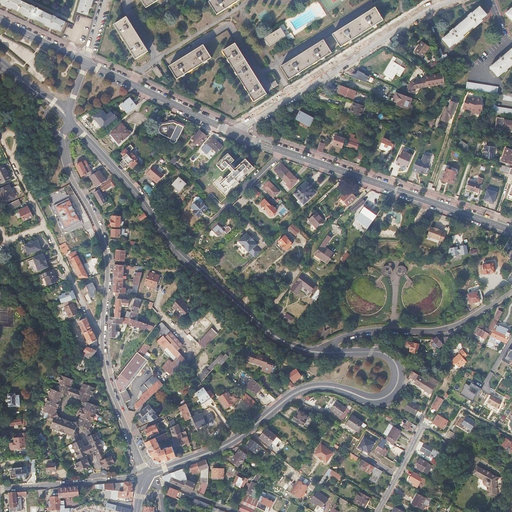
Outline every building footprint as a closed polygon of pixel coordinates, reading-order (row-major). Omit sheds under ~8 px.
[(17,0),(0,0),(0,2),(2,4),(2,5),(11,10),(11,8),(24,14),(23,15),(32,20),(33,19),(46,25),(45,26),(54,30),(54,29),(61,32),(65,23),(17,0)] [(81,0),(78,12),(88,15),(90,8),(91,8),(93,0),(81,0)] [(210,0),(208,2),(216,14),(238,0),(210,0)] [(376,7),(332,35),(340,48),(384,20),(376,7)] [(451,32),(443,39),(450,47),(455,43),(455,44),(465,36),(464,35),(474,26),(475,27),(483,20),(482,19),(487,15),(480,7),(473,14),(472,13),(469,15),(470,16),(454,30),(453,29),(451,32)] [(135,58),(148,50),(127,17),(114,25),(135,58)] [(270,46),(287,36),(282,28),(265,38),(270,46)] [(331,53),(323,40),(280,67),(288,80),(331,53)] [(422,42),(415,52),(422,57),(429,47),(422,42)] [(254,102),(267,93),(235,43),(222,51),(254,102)] [(203,44),(169,66),(177,79),(212,57),(203,44)] [(441,48),(438,50),(443,63),(449,60),(446,54),(444,55),(441,48)] [(505,70),(506,71),(511,64),(511,50),(510,49),(491,71),(498,78),(505,70)] [(404,60),(394,54),(383,74),(393,80),(396,74),(401,76),(405,68),(401,66),(404,60)] [(433,61),(426,66),(430,71),(437,66),(433,61)] [(157,66),(152,69),(158,79),(163,76),(157,66)] [(351,72),(350,75),(366,81),(369,75),(365,73),(358,69),(355,73),(351,72)] [(429,77),(426,77),(427,85),(436,84),(436,81),(439,81),(439,83),(445,82),(444,74),(439,75),(439,73),(429,74),(429,77)] [(274,88),(276,87),(278,85),(276,81),(276,80),(277,79),(274,75),(268,78),(274,88)] [(408,85),(407,88),(415,90),(415,89),(416,88),(417,87),(427,85),(426,77),(415,79),(412,80),(410,82),(408,85)] [(466,89),(467,89),(497,94),(498,87),(495,86),(468,82),(466,89)] [(355,90),(341,85),(338,92),(352,98),(355,90)] [(412,97),(396,91),(393,100),(398,102),(396,105),(407,109),(412,97)] [(472,98),(468,97),(464,109),(468,111),(469,110),(476,112),(477,113),(481,113),(484,110),(484,105),(483,105),(482,98),(477,99),(472,97),(472,98)] [(128,112),(136,106),(129,98),(122,105),(128,112)] [(442,120),(449,122),(451,118),(453,119),(458,102),(452,100),(449,107),(446,106),(442,120)] [(353,102),(349,112),(356,114),(360,115),(364,106),(353,102)] [(511,116),(511,108),(498,106),(496,104),(489,112),(511,116)] [(118,117),(112,113),(108,116),(103,110),(94,117),(103,129),(118,117)] [(299,111),(295,120),(309,127),(313,118),(299,111)] [(77,120),(81,124),(90,117),(88,113),(87,114),(77,120)] [(432,128),(436,119),(431,117),(427,126),(432,128)] [(503,128),(511,129),(511,120),(504,120),(504,118),(496,117),(495,128),(502,129),(503,128)] [(162,134),(171,139),(171,141),(172,142),(173,143),(174,143),(175,143),(176,142),(177,141),(177,140),(177,138),(178,138),(184,126),(173,120),(172,123),(164,124),(162,125),(161,126),(160,127),(159,129),(160,132),(162,134)] [(120,125),(111,133),(116,139),(117,138),(120,142),(130,133),(126,129),(125,130),(120,125)] [(194,142),(197,145),(198,143),(200,145),(207,136),(203,133),(202,133),(200,132),(196,136),(193,139),(195,141),(194,142)] [(349,137),(347,145),(357,149),(360,140),(352,137),(352,135),(350,134),(349,136),(349,137)] [(335,136),(332,144),(341,147),(344,139),(335,136)] [(219,151),(223,147),(213,137),(210,139),(207,144),(218,153),(219,151)] [(392,141),(385,139),(383,139),(381,145),(384,147),(383,150),(388,152),(389,148),(392,150),(392,148),(394,144),(392,141)] [(464,150),(468,144),(461,140),(458,145),(464,150)] [(495,158),(497,142),(488,141),(488,145),(486,145),(485,150),(487,151),(486,157),(495,158)] [(124,159),(119,163),(122,166),(123,167),(126,170),(130,166),(133,168),(138,164),(135,161),(138,159),(131,151),(134,148),(131,145),(122,154),(124,157),(123,158),(124,159)] [(203,148),(201,146),(196,151),(193,154),(196,156),(203,148)] [(511,149),(506,147),(501,161),(511,164),(511,149)] [(396,164),(401,166),(401,165),(406,167),(405,168),(406,168),(409,162),(412,155),(402,151),(399,158),(398,161),(396,164)] [(228,153),(217,165),(223,171),(227,167),(232,172),(220,184),(227,191),(253,167),(245,159),(235,168),(231,164),(234,160),(228,153)] [(428,167),(430,159),(429,159),(430,156),(429,156),(425,154),(422,160),(418,158),(412,170),(418,172),(418,171),(427,174),(429,173),(430,168),(428,167)] [(79,164),(76,165),(81,176),(87,174),(87,175),(91,173),(83,157),(77,160),(79,164)] [(177,159),(174,157),(170,162),(179,170),(181,169),(176,164),(177,162),(176,161),(177,159)] [(274,170),(282,178),(289,171),(281,163),(274,170)] [(155,164),(148,172),(158,181),(165,173),(155,164)] [(442,171),(440,179),(453,184),(457,173),(448,169),(449,166),(446,164),(443,171),(442,171)] [(0,167),(0,182),(1,184),(10,179),(7,172),(3,165),(0,167)] [(500,171),(510,174),(511,168),(502,165),(500,171)] [(100,185),(106,181),(99,171),(90,177),(97,187),(100,185)] [(289,171),(282,178),(283,179),(280,183),(288,191),(294,185),(293,184),(297,180),(289,171)] [(469,180),(466,188),(478,192),(483,178),(479,176),(476,183),(469,180)] [(179,177),(172,184),(180,191),(187,184),(179,177)] [(98,190),(99,188),(101,188),(104,192),(111,186),(112,188),(116,185),(111,179),(100,186),(100,185),(97,187),(96,188),(98,190)] [(274,198),(270,201),(274,206),(278,202),(281,199),(277,196),(280,193),(269,181),(263,187),(274,198)] [(306,182),(294,193),(304,203),(316,192),(306,182)] [(12,191),(9,184),(0,188),(0,194),(4,203),(15,197),(12,191)] [(99,191),(98,190),(96,188),(92,191),(93,194),(95,193),(102,206),(107,203),(99,190),(99,191)] [(254,188),(251,191),(257,197),(260,194),(254,188)] [(348,205),(355,198),(349,190),(341,198),(348,205)] [(497,192),(487,190),(484,200),(489,202),(489,203),(493,204),(497,192)] [(75,211),(74,208),(75,208),(75,207),(73,203),(72,204),(69,198),(54,206),(65,229),(80,222),(77,216),(79,215),(77,211),(76,211),(75,211)] [(194,211),(198,215),(199,216),(207,208),(204,204),(205,203),(199,198),(196,198),(194,200),(193,203),(194,204),(192,206),(195,210),(194,211)] [(355,212),(356,211),(365,202),(363,198),(357,203),(352,208),(355,212)] [(267,210),(266,212),(271,217),(277,211),(273,206),(272,206),(265,199),(260,203),(267,210)] [(19,200),(7,204),(9,209),(21,204),(19,200)] [(168,200),(160,206),(161,208),(169,202),(168,200)] [(356,220),(368,228),(376,216),(364,207),(356,220)] [(27,211),(21,214),(24,221),(33,216),(30,209),(27,211)] [(316,212),(308,219),(315,227),(324,220),(316,212)] [(112,226),(120,227),(120,225),(121,217),(113,216),(112,226)] [(216,222),(210,228),(215,232),(214,233),(214,234),(216,236),(217,236),(219,235),(226,229),(223,226),(222,228),(216,222)] [(300,231),(293,224),(288,229),(295,236),(300,231)] [(428,235),(444,241),(447,232),(444,231),(444,230),(440,229),(440,228),(435,226),(435,227),(431,226),(428,235)] [(124,228),(120,228),(120,230),(112,229),(112,237),(120,237),(120,230),(124,231),(124,228)] [(249,252),(254,257),(260,252),(255,246),(256,245),(253,241),(254,241),(250,237),(250,238),(246,234),(238,241),(248,253),(249,252)] [(292,245),(284,235),(278,241),(283,247),(282,248),(284,250),(285,249),(286,250),(292,245)] [(325,247),(332,238),(327,235),(321,245),(325,247)] [(29,243),(25,245),(28,254),(41,249),(38,240),(34,241),(32,241),(29,242),(29,243)] [(59,246),(64,255),(68,253),(63,244),(59,246)] [(457,246),(448,249),(450,256),(459,254),(459,253),(461,253),(462,255),(469,253),(466,244),(459,245),(460,247),(458,248),(457,246)] [(334,253),(325,247),(321,245),(314,254),(327,263),(334,253)] [(125,250),(117,250),(116,260),(124,261),(125,250)] [(80,278),(88,278),(75,252),(68,255),(80,278)] [(472,254),(473,261),(474,262),(476,262),(476,260),(481,259),(480,252),(472,254)] [(44,258),(43,253),(33,256),(39,271),(48,267),(46,262),(47,262),(45,257),(44,258)] [(494,263),(483,264),(485,274),(495,272),(494,263)] [(136,294),(144,266),(139,266),(134,266),(127,265),(127,268),(135,269),(135,273),(138,273),(138,276),(134,276),(133,290),(122,289),(122,279),(126,279),(126,274),(123,273),(124,265),(114,264),(114,275),(114,278),(114,284),(113,292),(136,294)] [(402,264),(396,268),(400,276),(407,272),(402,264)] [(389,276),(391,268),(383,266),(382,274),(389,276)] [(58,281),(53,269),(40,274),(42,279),(46,278),(48,285),(58,281)] [(159,276),(149,272),(144,285),(155,288),(159,276)] [(317,284),(303,273),(296,284),(302,288),(304,285),(312,290),(317,284)] [(96,289),(93,282),(85,285),(89,293),(92,302),(95,300),(96,289)] [(479,299),(483,298),(481,288),(476,290),(476,291),(468,294),(470,302),(480,300),(479,299)] [(72,300),(76,298),(73,291),(62,294),(63,295),(60,296),(62,302),(64,301),(65,302),(72,300)] [(131,311),(129,318),(134,320),(137,311),(141,298),(135,296),(135,298),(131,311)] [(186,312),(191,309),(180,297),(172,304),(182,316),(183,316),(186,312)] [(117,298),(115,317),(121,318),(122,306),(129,306),(129,299),(117,298)] [(78,313),(73,303),(64,307),(70,318),(78,313)] [(292,322),(294,317),(286,313),(284,318),(292,322)] [(110,331),(110,339),(118,340),(118,337),(120,337),(120,332),(115,332),(115,323),(125,324),(120,340),(122,341),(125,331),(126,327),(127,325),(129,318),(121,318),(115,317),(110,317),(110,324),(110,331)] [(97,349),(97,340),(86,318),(79,322),(89,344),(89,347),(90,347),(92,348),(97,349)] [(132,325),(145,329),(147,323),(140,322),(134,320),(129,318),(127,325),(126,327),(131,328),(132,325)] [(478,344),(484,347),(487,341),(489,337),(490,335),(496,325),(497,322),(498,320),(494,318),(489,328),(480,324),(475,333),(476,333),(473,338),(478,341),(479,343),(478,344)] [(212,339),(226,325),(220,319),(206,334),(199,342),(187,332),(185,334),(199,348),(191,356),(194,358),(212,339)] [(171,343),(177,350),(183,345),(162,322),(158,325),(156,327),(160,332),(163,335),(171,343)] [(499,327),(496,325),(490,335),(495,337),(494,338),(498,340),(499,339),(505,342),(509,333),(507,332),(508,331),(500,326),(499,327)] [(154,337),(157,341),(163,335),(160,332),(154,337)] [(167,346),(170,349),(177,357),(181,354),(177,350),(171,343),(163,335),(157,341),(164,349),(167,346)] [(438,336),(437,336),(433,340),(439,347),(445,343),(446,345),(448,337),(445,337),(443,341),(442,340),(441,340),(438,336)] [(137,352),(148,360),(151,355),(146,350),(149,345),(145,342),(143,343),(137,352)] [(407,342),(406,346),(410,347),(409,350),(412,351),(412,352),(417,353),(419,343),(412,342),(411,342),(407,342)] [(97,350),(97,349),(92,348),(90,347),(89,347),(87,347),(83,353),(83,354),(91,359),(96,351),(97,352),(97,350)] [(155,375),(165,385),(169,381),(171,378),(183,363),(186,359),(181,354),(177,357),(170,349),(164,355),(167,360),(162,367),(162,368),(155,375)] [(465,359),(469,356),(469,355),(467,355),(463,350),(453,359),(460,367),(466,361),(465,359)] [(272,376),(272,374),(276,364),(268,362),(269,357),(252,351),(249,361),(265,367),(263,373),(272,376)] [(120,393),(126,390),(131,388),(129,384),(148,360),(137,352),(135,354),(122,371),(115,380),(115,381),(118,386),(119,391),(120,393)] [(219,362),(225,356),(222,353),(207,369),(206,367),(202,371),(204,373),(199,378),(202,380),(203,380),(213,369),(216,366),(219,362)] [(230,357),(227,354),(226,354),(225,356),(219,362),(221,364),(225,359),(226,360),(230,357)] [(73,368),(80,372),(87,361),(81,357),(73,368)] [(296,369),(288,374),(294,382),(301,377),(296,369)] [(433,392),(436,386),(427,381),(412,371),(408,377),(411,379),(417,379),(415,383),(425,390),(432,394),(433,392)] [(159,380),(164,385),(165,385),(155,375),(141,387),(146,393),(159,380)] [(70,387),(72,380),(62,376),(61,378),(60,378),(60,377),(59,378),(58,379),(59,380),(60,381),(59,383),(60,384),(70,387)] [(436,385),(438,381),(430,377),(427,381),(436,386),(436,385)] [(255,394),(262,387),(253,378),(246,386),(255,394)] [(135,407),(137,410),(142,405),(158,390),(164,385),(159,380),(146,393),(141,397),(142,399),(138,403),(138,404),(135,407)] [(290,388),(295,386),(288,380),(284,383),(289,389),(290,388)] [(62,393),(64,394),(69,396),(71,388),(70,387),(60,384),(60,386),(59,386),(58,386),(57,386),(57,387),(57,389),(59,389),(58,392),(62,393)] [(81,392),(90,395),(92,395),(94,388),(84,384),(81,392)] [(202,405),(212,399),(211,398),(207,391),(203,386),(196,391),(196,390),(193,392),(194,397),(198,395),(202,405)] [(471,386),(468,391),(470,393),(469,396),(473,398),(475,395),(477,396),(480,392),(471,386)] [(69,396),(76,399),(79,391),(71,388),(69,396)] [(60,401),(62,393),(58,392),(52,390),(51,391),(50,391),(49,391),(49,392),(48,393),(50,394),(49,397),(60,401)] [(122,396),(124,402),(130,399),(126,390),(120,393),(122,396)] [(430,399),(432,394),(425,390),(423,394),(430,399)] [(86,402),(87,402),(90,395),(81,392),(79,391),(76,399),(86,402)] [(228,391),(218,398),(223,405),(225,408),(237,400),(237,399),(241,396),(238,391),(231,396),(228,391)] [(16,393),(9,394),(11,407),(21,405),(20,395),(16,395),(16,393)] [(80,422),(82,417),(84,410),(87,402),(86,402),(79,421),(76,422),(75,423),(56,416),(64,394),(62,393),(60,401),(57,408),(54,417),(62,420),(70,423),(75,425),(76,428),(78,427),(81,425),(80,422)] [(253,409),(257,403),(247,393),(242,399),(253,409)] [(273,402),(276,399),(274,397),(269,393),(267,396),(273,402)] [(490,397),(487,402),(497,408),(502,400),(492,394),(490,397)] [(307,395),(304,402),(313,407),(316,399),(307,395)] [(57,408),(60,401),(49,397),(48,399),(47,399),(46,399),(46,400),(45,401),(47,402),(46,404),(57,408)] [(435,401),(432,408),(437,410),(443,400),(439,397),(436,401),(435,401)] [(347,404),(345,406),(337,400),(330,410),(342,420),(352,407),(347,404)] [(410,401),(406,409),(415,414),(420,407),(410,401)] [(87,402),(84,410),(95,414),(98,406),(87,402)] [(190,419),(192,418),(191,415),(190,412),(186,403),(180,406),(179,407),(181,412),(182,411),(186,421),(190,419)] [(54,417),(57,408),(46,404),(45,406),(44,406),(43,408),(43,409),(44,410),(44,412),(50,414),(48,420),(54,417)] [(156,412),(149,405),(148,406),(138,415),(144,422),(149,419),(151,421),(158,418),(154,414),(156,412)] [(190,412),(191,415),(202,411),(200,407),(190,412)] [(211,408),(207,410),(213,420),(216,419),(211,408)] [(84,410),(82,417),(92,421),(95,414),(84,410)] [(296,413),(293,419),(303,426),(309,415),(301,410),(298,414),(296,413)] [(435,418),(442,422),(443,420),(439,417),(442,411),(440,410),(438,413),(435,418)] [(195,424),(197,428),(206,423),(202,414),(199,415),(198,414),(195,415),(195,417),(192,418),(195,424)] [(352,415),(346,424),(357,431),(363,422),(352,415)] [(423,422),(430,426),(432,423),(434,419),(426,415),(423,421),(423,422)] [(471,429),(476,421),(467,416),(462,423),(471,429)] [(59,431),(62,420),(54,417),(48,420),(54,422),(51,429),(53,429),(53,430),(54,431),(54,432),(55,432),(56,432),(56,430),(59,431)] [(92,421),(82,417),(80,422),(81,425),(84,426),(86,430),(90,429),(92,421)] [(27,424),(26,418),(10,420),(11,425),(13,425),(13,428),(18,427),(17,425),(27,424)] [(412,423),(404,418),(400,425),(411,430),(412,428),(410,426),(412,423)] [(430,426),(434,428),(436,424),(443,428),(445,424),(442,423),(442,422),(435,418),(434,419),(432,423),(430,426)] [(172,427),(178,424),(176,419),(169,422),(172,427)] [(67,434),(70,423),(62,420),(59,431),(61,432),(60,432),(61,434),(62,435),(63,435),(64,433),(67,434)] [(76,430),(76,428),(75,425),(70,423),(67,434),(68,435),(69,436),(70,437),(71,437),(72,436),(73,436),(78,434),(76,430)] [(145,429),(147,433),(157,429),(155,424),(145,429)] [(170,428),(173,435),(181,433),(178,424),(172,427),(170,428)] [(394,425),(391,430),(399,434),(402,430),(394,425)] [(90,429),(86,430),(89,437),(95,434),(93,430),(90,429)] [(147,433),(149,438),(156,434),(159,433),(157,429),(147,433)] [(275,435),(267,429),(260,437),(265,440),(268,437),(271,440),(275,435)] [(399,434),(391,430),(386,439),(387,440),(394,444),(399,434)] [(188,446),(191,445),(186,431),(181,433),(173,435),(176,446),(187,442),(188,446)] [(199,432),(204,445),(210,443),(208,438),(207,439),(205,434),(204,435),(202,431),(199,432)] [(373,434),(367,431),(364,437),(369,440),(373,434)] [(170,459),(176,457),(172,447),(162,450),(157,442),(169,437),(167,432),(144,443),(149,450),(154,461),(160,463),(169,460),(170,459)] [(29,437),(28,433),(21,434),(22,436),(14,436),(14,441),(10,442),(10,450),(23,448),(23,447),(26,447),(26,437),(29,437)] [(95,434),(89,437),(92,444),(100,440),(97,433),(95,434)] [(92,444),(89,437),(87,438),(90,445),(94,452),(95,451),(92,444)] [(387,440),(386,439),(384,438),(380,445),(379,444),(375,450),(379,453),(382,455),(382,454),(385,455),(388,450),(383,447),(387,440)] [(506,448),(510,442),(506,438),(502,445),(506,448)] [(261,446),(252,439),(247,445),(256,452),(261,446)] [(84,448),(80,440),(74,443),(72,444),(73,446),(72,447),(72,449),(73,450),(75,450),(75,451),(84,448)] [(82,440),(80,440),(84,448),(87,455),(89,454),(85,447),(82,440)] [(100,440),(92,444),(95,451),(102,448),(103,448),(100,440)] [(440,454),(442,455),(443,454),(424,443),(421,450),(423,452),(423,453),(426,455),(426,454),(430,456),(433,451),(439,455),(440,454)] [(321,444),(313,454),(326,464),(334,453),(321,444)] [(94,452),(90,445),(87,446),(85,447),(89,454),(90,454),(94,452)] [(81,458),(87,455),(84,448),(75,451),(76,454),(75,455),(76,456),(77,457),(78,457),(79,459),(81,458)] [(105,456),(102,448),(95,451),(99,459),(105,456)] [(240,449),(235,455),(241,459),(243,461),(248,455),(246,454),(240,449)] [(358,457),(350,453),(348,457),(356,461),(358,457)] [(241,459),(235,455),(231,460),(239,466),(243,461),(241,459)] [(112,456),(106,459),(102,461),(105,468),(115,464),(112,456)] [(420,458),(416,466),(415,467),(424,472),(427,466),(426,465),(428,462),(420,458)] [(371,472),(374,466),(371,464),(362,459),(359,465),(360,467),(371,473),(371,472)] [(86,460),(82,461),(75,464),(76,467),(75,469),(75,470),(76,470),(78,470),(79,472),(89,467),(86,460)] [(191,465),(189,466),(192,473),(201,471),(201,482),(202,482),(199,491),(205,493),(208,484),(209,467),(206,460),(201,461),(199,462),(191,465)] [(55,462),(46,463),(47,471),(56,470),(55,462)] [(227,474),(234,477),(235,475),(236,471),(237,469),(231,465),(227,474)] [(488,495),(498,494),(498,493),(503,492),(502,476),(496,477),(496,476),(478,466),(473,474),(483,479),(483,482),(484,485),(487,486),(488,495)] [(28,469),(26,470),(26,467),(14,468),(14,470),(11,471),(11,478),(17,478),(26,477),(27,476),(29,476),(28,469)] [(383,471),(376,467),(373,473),(370,479),(376,483),(383,471)] [(193,491),(196,483),(187,479),(183,468),(178,470),(163,476),(163,479),(182,487),(193,491)] [(213,468),(212,477),(224,477),(224,469),(213,468)] [(342,475),(329,468),(318,485),(320,486),(328,476),(329,477),(331,474),(340,479),(342,475)] [(236,471),(235,475),(238,476),(235,483),(244,487),(246,482),(247,483),(249,480),(243,477),(243,478),(241,477),(242,474),(236,471)] [(423,477),(415,473),(414,472),(413,472),(409,480),(414,483),(413,485),(417,487),(423,477)] [(248,489),(247,492),(252,494),(256,485),(259,478),(256,476),(254,480),(253,479),(250,484),(248,489)] [(284,478),(279,485),(286,490),(291,482),(284,478)] [(300,481),(292,491),(298,495),(300,492),(303,494),(308,487),(300,481)] [(119,491),(133,492),(132,487),(132,484),(130,482),(124,482),(124,485),(121,486),(120,482),(113,483),(114,490),(119,491)] [(244,499),(239,510),(244,511),(253,511),(259,501),(262,495),(265,489),(256,485),(252,494),(247,492),(244,499)] [(79,496),(78,486),(58,488),(59,496),(59,498),(62,498),(79,496)] [(170,488),(168,495),(176,498),(179,491),(170,487),(170,488)] [(111,490),(111,499),(115,499),(115,496),(119,496),(119,491),(114,490),(111,490)] [(10,506),(10,507),(10,511),(17,511),(22,510),(21,496),(26,496),(26,491),(23,491),(9,492),(10,506)] [(317,491),(312,502),(315,504),(316,502),(324,507),(329,498),(317,491)] [(360,491),(354,501),(365,507),(370,497),(360,491)] [(417,493),(412,504),(421,508),(427,498),(417,493)] [(185,494),(182,501),(192,505),(207,511),(210,505),(202,502),(188,495),(185,494)] [(262,495),(259,501),(272,506),(274,501),(262,495)] [(50,507),(51,510),(60,509),(60,501),(59,498),(59,496),(50,497),(50,500),(50,505),(50,507)] [(60,501),(60,509),(60,511),(71,511),(74,509),(64,509),(64,501),(60,501)] [(339,511),(343,505),(337,501),(330,511),(339,511)] [(106,507),(121,511),(131,511),(131,509),(117,505),(117,506),(107,503),(106,507)]
